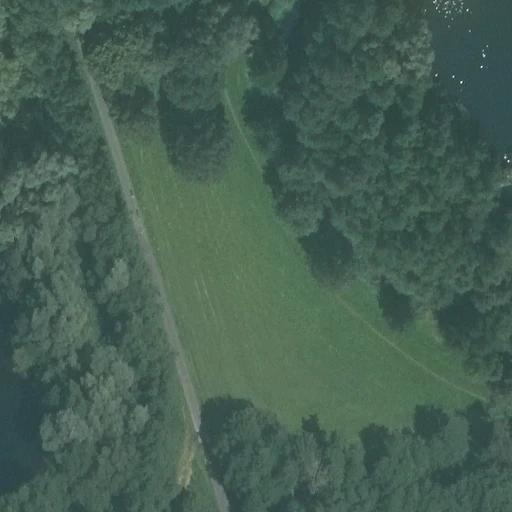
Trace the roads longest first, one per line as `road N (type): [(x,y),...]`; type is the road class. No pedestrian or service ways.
road 1 (track): [(511,403),(429,382),(372,344),(301,256),(214,100),(109,127)]
road 2 (unclassified): [(225,511),(70,0)]
